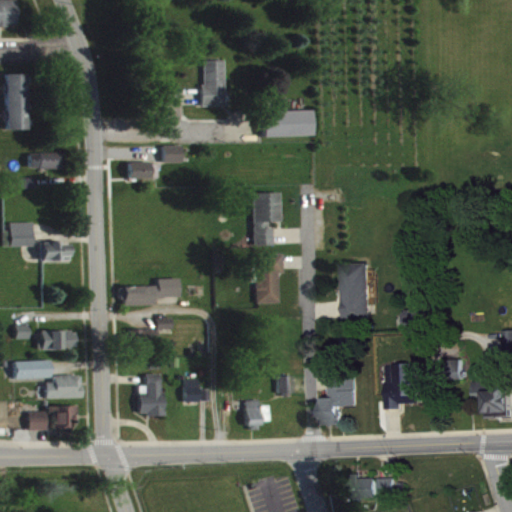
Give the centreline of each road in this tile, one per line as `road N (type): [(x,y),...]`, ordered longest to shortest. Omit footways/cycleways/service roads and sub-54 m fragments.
road 1 (residential): [(107,452),(87,72),(61,0)]
road 2 (tertiary): [(107,452),(511,437)]
road 3 (residential): [(313,448),(307,187)]
